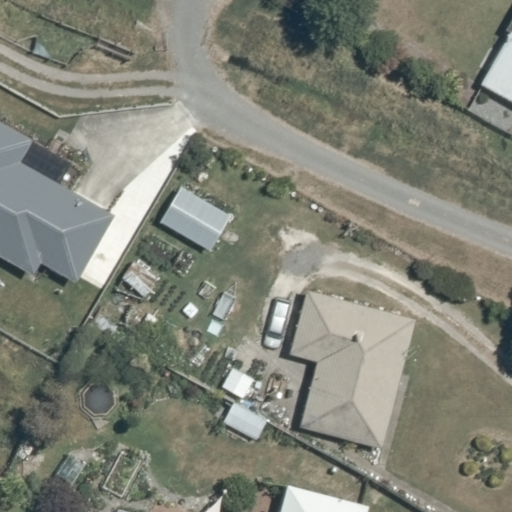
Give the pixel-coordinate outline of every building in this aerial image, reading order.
[(511,23),(481,79),(511,96),(511,23)] [(36,132),(0,112),(0,243),(45,268),(50,259),(85,277),(119,213),(21,160),(36,132)] [(220,218),(170,188),(149,223),(198,253),(220,218)] [(301,352),(325,357),(310,424),(392,442),(419,316),(313,294),(301,352)] [(373,511),(375,508),(293,484),(284,511),(373,511)]
